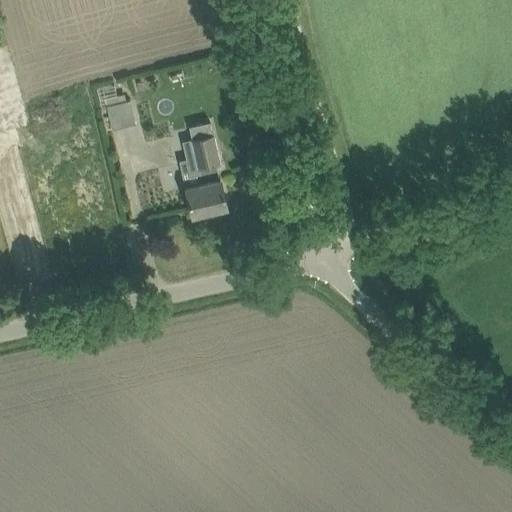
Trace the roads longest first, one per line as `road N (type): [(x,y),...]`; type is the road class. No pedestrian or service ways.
road 1 (unclassified): [(321,253),(0,335)]
road 2 (unclassified): [(511,437),(333,274),(321,253)]
road 3 (unclassified): [(321,253),(249,0)]
road 4 (unclassified): [(511,181),(321,253)]
